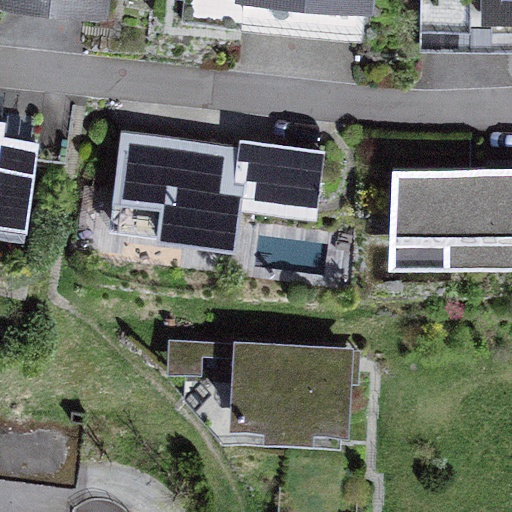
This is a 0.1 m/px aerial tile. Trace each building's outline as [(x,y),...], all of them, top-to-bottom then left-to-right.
[(112,0),(0,0),(0,14),(109,28),(112,0)] [(374,18),(375,0),(232,0),(232,5),(374,18)] [(511,0),(485,0),(485,34),(511,34),(511,0)] [(6,126),(0,124),(0,242),(26,247),(39,144),(4,140),(6,126)] [(238,149),(122,134),(109,241),(236,260),(240,216),(318,226),(325,154),(239,142),(238,149)] [(511,174),(390,175),(391,276),(511,275),(511,174)] [(313,441),(351,442),(356,352),(170,342),(168,378),(233,381),(231,437),(264,438),(264,449),(313,450),(313,441)]
